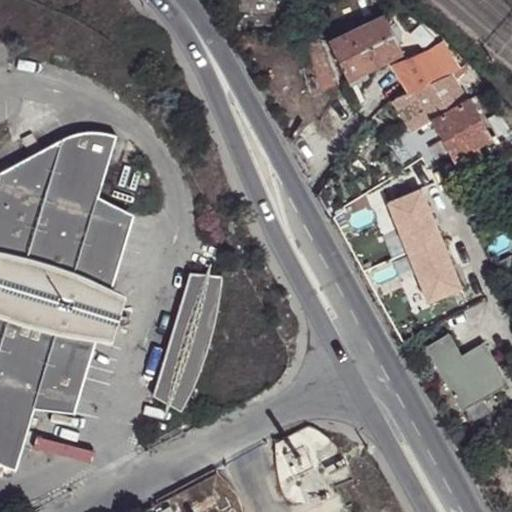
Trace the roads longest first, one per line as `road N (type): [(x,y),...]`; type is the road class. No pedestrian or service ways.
road 1 (secondary): [(396,386),(301,220),(279,157),(213,40),(179,5)]
road 2 (secondary): [(179,5),(343,372)]
road 3 (secondary): [(343,372),(428,511)]
road 4 (secondary): [(467,511),(396,386)]
